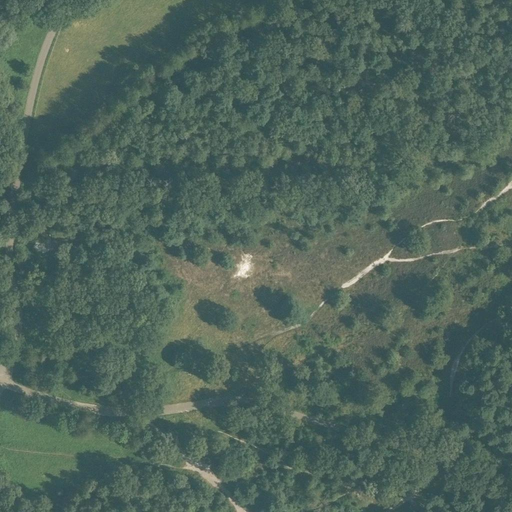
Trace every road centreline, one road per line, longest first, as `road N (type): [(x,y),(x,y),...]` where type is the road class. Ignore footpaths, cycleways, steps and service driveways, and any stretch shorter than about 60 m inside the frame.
road 1 (unclassified): [(0,382),(18,321),(9,243),(24,130),(42,51),(68,0)]
road 2 (track): [(511,483),(256,402),(136,413)]
road 3 (track): [(136,413),(64,403),(0,382)]
